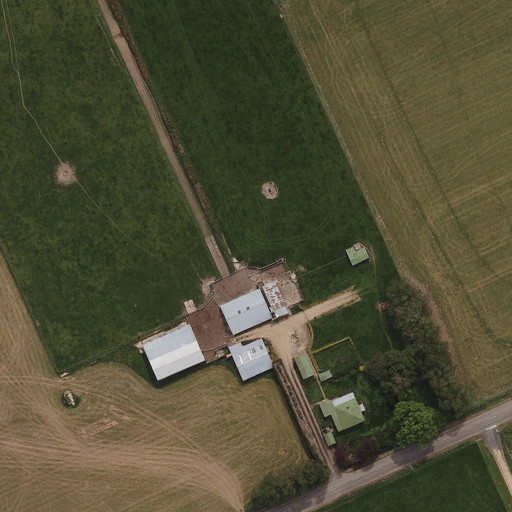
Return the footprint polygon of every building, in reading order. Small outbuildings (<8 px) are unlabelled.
[(353,247),(346,250),(353,265),(368,258),(364,249),(356,253),(353,247)] [(275,310),(270,313),(272,317),(273,320),(288,313),(275,284),(265,288),(275,310)] [(221,307),(233,334),(272,317),(270,313),(260,290),(221,307)] [(144,347),(160,382),(206,361),(190,326),(144,347)] [(226,340),(216,344),(218,351),(229,347),(226,340)] [(239,344),(230,348),(243,378),(273,365),(262,340),(241,349),(239,344)] [(305,356),(295,360),(304,379),(314,375),(305,356)] [(330,371),(319,376),(322,381),(333,377),(330,371)] [(326,402),(321,404),(326,416),(331,413),(339,432),(364,421),(353,394),(327,405),(326,402)] [(331,432),(324,435),(329,446),(335,443),(331,432)]
